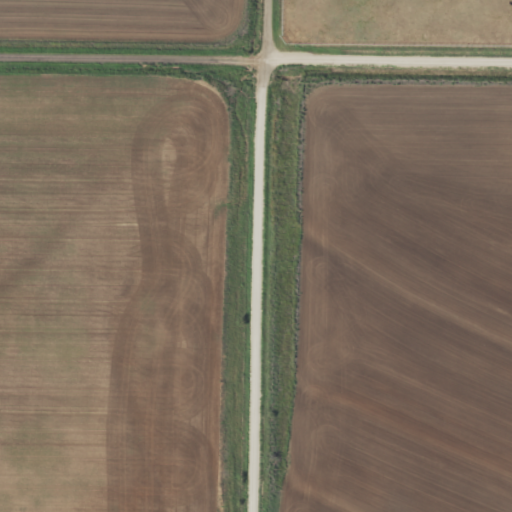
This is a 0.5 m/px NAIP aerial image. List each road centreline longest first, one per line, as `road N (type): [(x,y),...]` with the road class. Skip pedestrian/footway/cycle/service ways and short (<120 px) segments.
road 1 (residential): [(256,511),(268,0)]
road 2 (residential): [(511,58),(0,54)]
